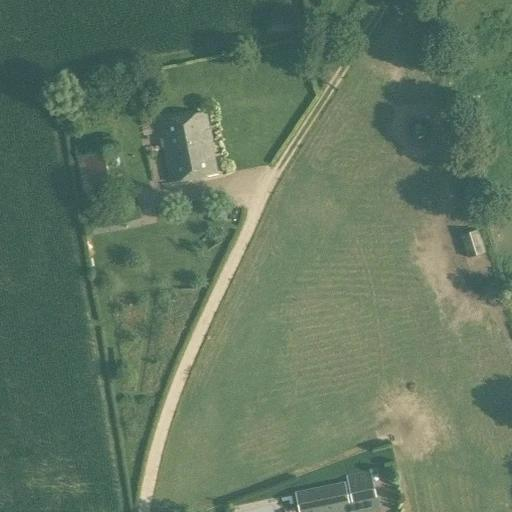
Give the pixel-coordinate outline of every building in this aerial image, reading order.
[(217,175),(206,114),(159,122),(170,183),(217,175)] [(124,187),(117,148),(77,156),(84,195),(124,187)] [(87,237),(142,227),(138,205),(83,215),(87,237)] [(461,236),(468,258),(483,253),(477,231),(461,236)] [(379,511),(369,469),(346,475),(347,480),(294,492),(298,511),(379,511)]
